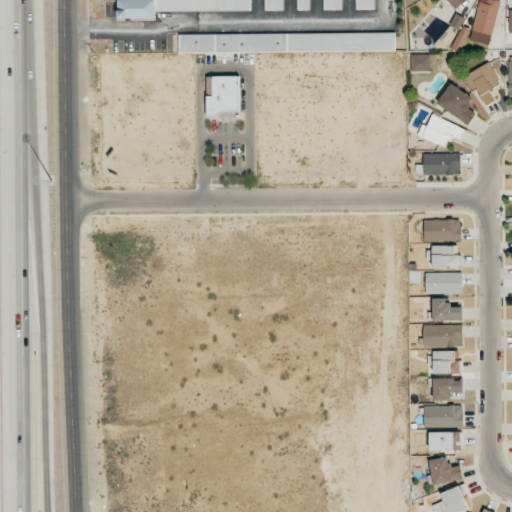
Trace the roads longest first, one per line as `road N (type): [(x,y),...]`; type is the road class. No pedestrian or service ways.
road 1 (secondary): [(78,511),(65,0)]
road 2 (motorway): [(22,511),(17,0)]
road 3 (motorway): [(51,511),(49,328),(18,20)]
road 4 (residential): [(69,205),(487,198)]
road 5 (residential): [(511,489),(490,464),(487,152),(495,135)]
